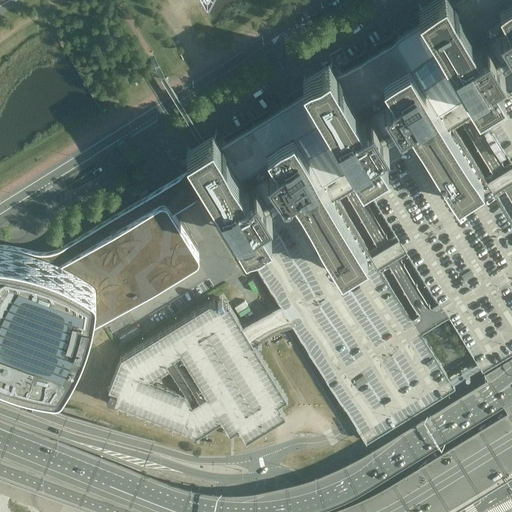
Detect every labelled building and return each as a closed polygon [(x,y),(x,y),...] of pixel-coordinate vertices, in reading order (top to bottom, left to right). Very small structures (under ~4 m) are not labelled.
[(458,0),(430,0),(429,1),(429,2),(436,13),(478,81),(485,95),(508,81),(499,67),(511,59),(511,58),(495,30),(482,38),(458,0)] [(511,0),(458,0),(482,38),(495,30),(511,58),(511,42),(502,26),(510,21),(499,4),(505,0),(511,0)] [(511,0),(505,0),(499,4),(510,21),(502,26),(511,42),(511,0)] [(412,28),(342,70),(366,109),(377,102),(394,130),(402,125),(385,97),(393,92),(383,75),(410,59),(439,105),(478,81),(436,13),(425,20),(412,28)] [(342,70),(334,56),(308,71),(316,85),(358,155),(366,168),(392,152),(383,137),(394,130),(377,102),(366,109),(342,70)] [(274,224),(248,240),(285,301),(293,314),(358,422),(366,436),(511,348),(511,59),(499,67),(508,81),(485,95),(478,81),(439,105),(483,179),(457,194),(412,119),(402,125),(394,130),(383,137),(392,152),(366,168),(349,178),(329,189),(367,251),(341,267),(305,207),(296,191),(286,197),(277,202),(265,209),(274,224)] [(439,105),(410,59),(383,75),(393,92),(385,97),(402,125),(412,119),(457,194),(483,179),(439,105)] [(358,155),(316,85),(297,97),(226,139),(250,179),(260,173),(277,202),(286,197),(268,168),(276,163),(266,146),(293,130),(321,176),(340,165),(358,155)] [(226,139),(219,127),(191,144),(200,159),(212,179),(248,240),(274,224),(265,209),(277,202),(260,173),(250,179),(226,139)] [(321,176),(293,130),(266,146),(276,163),(268,168),(286,197),(296,191),(305,207),(341,267),(367,251),(329,189),(321,176)] [(198,252),(197,250),(169,205),(185,195),(191,192),(212,179),(200,159),(179,172),(173,175),(54,244),(29,241),(11,239),(7,239),(5,239),(3,240),(2,240),(1,241),(0,242),(0,364),(2,365),(13,369),(41,376),(47,377),(51,377),(54,378),(56,378),(57,377),(59,376),(60,375),(62,374),(66,368),(70,361),(73,354),(77,347),(80,340),(82,335),(85,331),(88,326),(92,322),(96,319),(101,316),(157,282),(187,264),(196,258),(197,257),(198,256),(198,254),(198,252)] [(222,294),(118,358),(102,400),(195,435),(218,420),(225,432),(235,426),(243,440),(283,415),(275,404),(285,398),(251,341),(242,327),(222,294)] [(285,301),(242,327),(251,341),(293,314),(285,301)]
